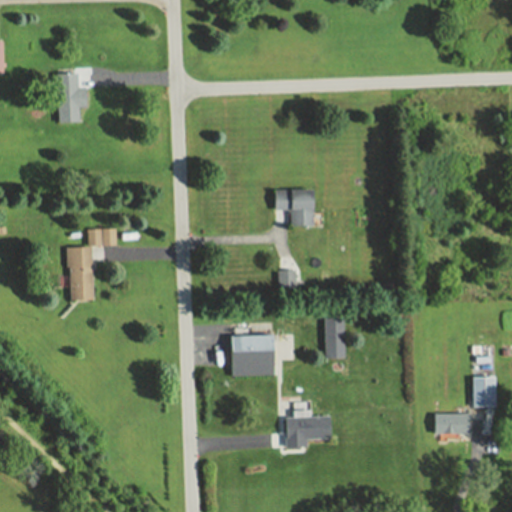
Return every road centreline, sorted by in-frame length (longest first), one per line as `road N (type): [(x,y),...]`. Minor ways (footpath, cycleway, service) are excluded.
road 1 (residential): [(173,0),(191,511)]
road 2 (residential): [(511,78),(177,88)]
